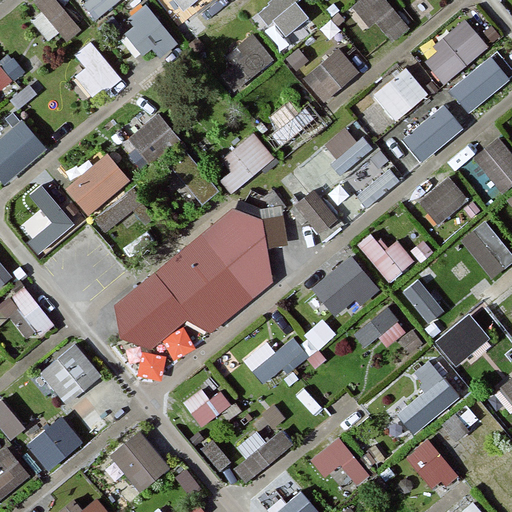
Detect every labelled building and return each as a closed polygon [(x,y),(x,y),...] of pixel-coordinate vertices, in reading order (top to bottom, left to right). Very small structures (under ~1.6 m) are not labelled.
[(56,0),(36,0),(33,3),(42,13),(31,22),(47,40),(58,31),(67,42),(81,29),(56,0)] [(84,4),(96,20),(121,0),(85,0),(86,2),(84,4)] [(175,0),(184,10),(196,0),(175,0)] [(268,6),(258,14),(268,26),(273,23),(285,37),(308,18),(296,4),(300,0),(271,0),(267,4),(268,6)] [(385,0),(359,0),(352,6),(370,26),(376,21),(392,41),(408,28),(385,0)] [(333,2),(326,8),(333,16),(339,10),(340,9),(333,2)] [(147,7),(130,20),(136,27),(124,36),(142,58),(155,48),(159,54),(175,42),(147,7)] [(339,10),(333,16),(338,23),(345,16),(339,10)] [(113,15),(99,25),(109,38),(123,28),(113,15)] [(488,49),(465,21),(432,47),(437,52),(425,62),(444,85),(488,49)] [(493,27),(487,32),(493,39),(499,34),(493,27)] [(246,56),(221,76),(234,92),(274,60),(253,35),(238,47),(246,56)] [(197,36),(189,43),(196,52),(205,45),(197,36)] [(90,44),(75,55),(86,69),(75,77),(92,98),(103,89),(105,91),(119,80),(90,44)] [(298,48),(286,58),(295,69),(307,61),(298,48)] [(339,51),(304,79),(323,102),(358,74),(339,51)] [(11,54),(2,61),(15,77),(24,69),(11,54)] [(494,56),(448,93),(466,115),(511,78),(494,56)] [(0,63),(0,86),(2,88),(13,78),(0,63)] [(406,67),(374,93),(396,119),(426,96),(428,93),(424,89),(406,67)] [(433,80),(424,89),(428,93),(431,96),(440,87),(433,80)] [(29,83),(11,98),(18,107),(36,91),(29,83)] [(279,126),(266,136),(275,147),(298,129),(306,139),(328,122),(309,98),(299,105),(292,96),(269,114),(279,126)] [(444,106),(404,140),(421,161),(462,128),(444,106)] [(0,175),(4,181),(47,147),(23,117),(21,118),(14,110),(0,121),(0,175)] [(158,114),(129,138),(149,163),(178,139),(158,114)] [(346,130),(327,147),(337,159),(331,165),(341,176),(373,148),(363,137),(357,143),(346,130)] [(254,134),(222,159),(231,171),(220,181),(230,194),(260,169),(265,174),(279,163),(254,134)] [(511,153),(499,138),(474,158),(503,194),(511,186),(511,153)] [(380,148),(371,156),(378,165),(388,158),(380,148)] [(186,151),(169,164),(202,205),(219,191),(186,151)] [(107,156),(68,189),(88,213),(127,180),(107,156)] [(389,170),(357,197),(366,207),(398,181),(389,170)] [(449,177),(419,202),(438,225),(468,200),(449,177)] [(73,225),(41,186),(30,195),(53,223),(27,244),(36,255),(73,225)] [(134,188),(94,219),(104,232),(134,209),(146,224),(156,216),(134,188)] [(274,188),(265,194),(277,211),(286,204),(274,188)] [(313,190),(295,205),(320,234),(337,219),(313,190)] [(239,200),(236,208),(261,218),(264,209),(239,200)] [(236,208),(233,207),(116,303),(121,334),(151,347),(187,316),(211,329),(273,277),(267,246),(261,218),(236,208)] [(282,215),(261,218),(267,246),(287,242),(282,215)] [(511,256),(485,223),(462,241),(492,279),(511,262),(511,256)] [(370,235),(358,245),(389,283),(414,263),(396,241),(383,251),(370,235)] [(423,241),(411,251),(421,263),(433,253),(423,241)] [(351,257),(312,290),(334,317),(356,298),(362,304),(379,290),(351,257)] [(0,261),(0,285),(12,276),(0,261)] [(418,280),(403,291),(428,323),(443,311),(418,280)] [(24,284),(11,294),(41,333),(54,323),(24,284)] [(387,307),(354,334),(365,347),(378,337),(386,347),(404,332),(395,321),(398,320),(387,307)] [(468,317),(439,343),(455,363),(485,338),(468,317)] [(323,319),(305,334),(318,349),(336,334),(323,319)] [(432,321),(424,328),(432,337),(441,330),(432,321)] [(413,332),(400,341),(409,352),(421,342),(413,332)] [(266,341),(243,360),(261,382),(281,366),(287,373),(308,355),(293,336),(274,351),(266,341)] [(74,346),(42,373),(66,402),(99,375),(74,346)] [(318,351),(308,360),(314,368),(325,359),(319,353),(318,351)] [(429,362),(415,374),(429,389),(396,417),(412,435),(458,396),(429,362)] [(511,379),(502,388),(511,400),(511,379)] [(202,392),(184,405),(201,427),(230,406),(220,393),(208,401),(202,392)] [(2,402),(0,404),(0,427),(11,440),(24,429),(2,402)] [(274,405),(263,414),(274,427),(285,418),(274,405)] [(467,406),(443,425),(455,440),(478,420),(467,406)] [(95,410),(82,421),(93,434),(106,424),(95,410)] [(60,421),(29,446),(48,470),(80,444),(60,421)] [(140,431),(111,456),(140,492),(170,468),(140,431)] [(247,458),(235,468),(246,482),(293,444),(282,431),(266,444),(257,432),(238,447),(247,458)] [(198,433),(190,440),(195,445),(203,439),(198,433)] [(339,438),(310,460),(324,478),(341,465),(358,486),(369,477),(339,438)] [(211,440),(200,449),(219,471),(230,462),(211,440)] [(427,440),(406,458),(431,488),(441,479),(446,486),(457,476),(427,440)] [(375,443),(368,449),(377,461),(384,456),(375,443)] [(6,449),(0,454),(0,500),(29,476),(6,449)] [(186,467),(176,475),(191,495),(202,486),(186,467)] [(401,479),(399,484),(401,489),(405,491),(410,489),(413,485),(410,480),(406,478),(401,479)] [(315,511),(301,494),(280,511),(315,511)] [(75,497),(56,511),(111,511),(98,495),(83,507),(75,497)] [(161,511),(159,509),(155,511),(203,511),(196,503),(185,511),(161,511)] [(480,511),(473,503),(461,511),(480,511)]
